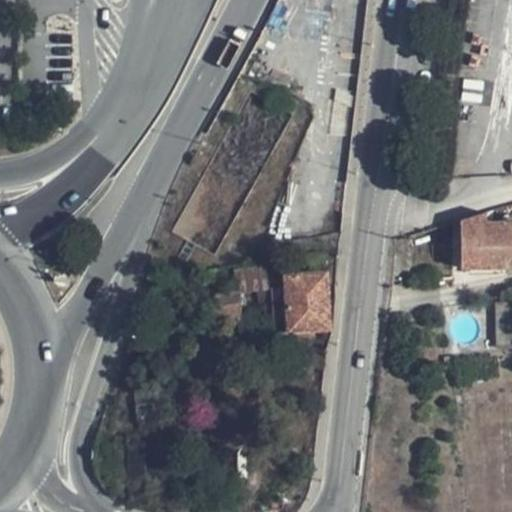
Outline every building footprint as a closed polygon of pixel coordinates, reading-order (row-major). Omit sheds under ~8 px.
[(487,213),(462,221),(462,269),(511,267),(511,222),(487,222),(487,213)] [(274,333),(289,331),(285,278),(288,278),(286,262),(235,273),(236,297),(238,314),(272,310),(274,333)] [(289,331),(330,329),(327,275),(288,278),(285,278),(289,331)] [(238,314),(236,297),(215,300),(214,326),(234,324),(233,315),(238,314)] [(511,340),(511,300),(497,301),(498,340),(511,340)]
